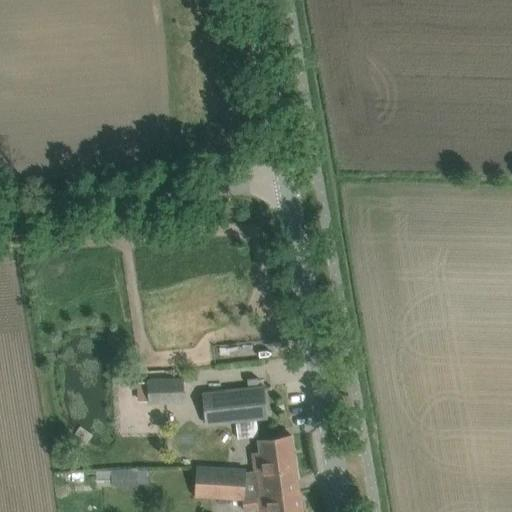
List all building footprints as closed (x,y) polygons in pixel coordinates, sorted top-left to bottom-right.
[(185,402),(184,377),(148,378),(148,381),(137,382),(138,401),(149,400),(149,403),(185,402)] [(259,435),(257,419),(264,418),(261,388),(198,394),(201,425),(236,421),(238,438),(259,435)] [(243,499),(300,491),(292,436),(259,441),(263,474),(255,475),(258,496),(243,497),(243,499)] [(220,498),(222,469),(198,467),(196,496),(220,498)] [(138,485),(137,469),(112,470),(113,486),(138,485)] [(243,497),(245,470),(222,469),(220,498),(243,499),(243,497)] [(260,511),(302,511),(300,491),(243,499),(243,507),(259,506),(260,511)]
